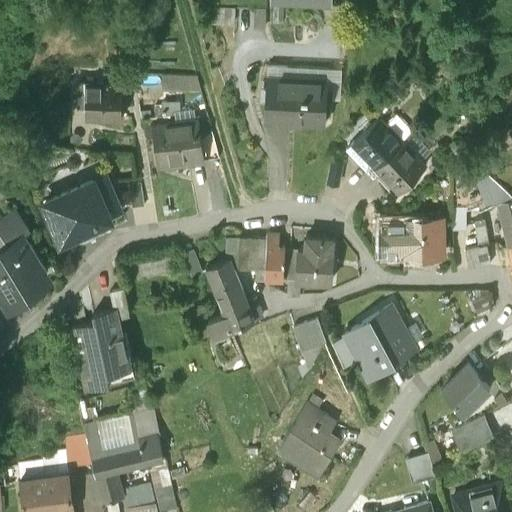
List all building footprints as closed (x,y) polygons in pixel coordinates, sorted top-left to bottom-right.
[(201,78),(201,69),(166,68),(166,77),(201,78)] [(327,75),(267,71),(265,117),(324,120),(327,75)] [(120,82),(85,82),(84,116),(119,117),(120,82)] [(379,111),(347,141),(370,165),(401,135),(379,111)] [(198,115),(154,122),(159,161),(161,161),(160,157),(186,153),(187,157),(203,155),(199,124),(198,115)] [(211,122),(199,124),(203,155),(220,153),(211,122)] [(401,135),(370,165),(393,188),(424,159),(401,135)] [(511,195),(511,193),(478,161),(471,168),(483,204),(496,199),(511,195)] [(104,172),(44,201),(61,237),(100,219),(98,215),(120,205),(104,172)] [(140,182),(128,184),(131,206),(143,205),(140,182)] [(511,195),(496,199),(483,204),(480,205),(484,215),(495,210),(494,208),(498,207),(501,216),(511,212),(511,195)] [(13,203),(0,212),(0,288),(9,290),(20,292),(23,290),(26,274),(32,271),(37,272),(47,265),(36,250),(37,249),(29,238),(28,239),(22,230),(28,225),(13,203)] [(511,212),(501,216),(507,241),(511,240),(511,212)] [(441,214),(406,213),(405,235),(401,239),(401,245),(405,249),(425,249),(425,245),(441,245),(441,214)] [(481,215),(474,216),(479,240),(486,239),(481,215)] [(278,229),(266,229),(266,233),(266,241),(278,241),(278,229)] [(333,232),(305,230),(305,242),(298,242),(298,243),(297,271),(332,273),(333,245),(332,244),(333,232)] [(242,232),(227,232),(227,246),(240,246),(241,247),(242,232)] [(266,233),(242,232),(241,247),(240,246),(240,261),(255,261),(255,275),(265,275),(265,270),(266,241),(266,233)] [(479,240),(465,243),(469,263),(490,258),(486,239),(479,240)] [(278,241),(266,241),(265,270),(284,271),(285,242),(278,241)] [(298,243),(290,242),(289,271),(297,271),(298,243)] [(193,245),(183,250),(192,270),(202,265),(193,245)] [(229,253),(206,262),(224,306),(225,306),(236,301),(230,288),(242,283),(229,253)] [(242,283),(230,288),(236,301),(225,306),(231,319),(253,311),(242,283)] [(124,284),(111,287),(114,303),(115,303),(118,313),(130,310),(124,284)] [(390,284),(375,293),(382,304),(394,297),(392,294),(395,292),(390,284)] [(372,287),(354,298),(362,313),(371,308),(395,350),(406,344),(382,304),(375,293),(372,287)] [(485,287),(470,294),(476,307),(492,299),(485,287)] [(0,296),(9,290),(0,288),(0,296)] [(0,303),(0,320),(3,325),(22,313),(11,296),(0,303)] [(114,303),(93,308),(95,316),(73,321),(76,336),(79,348),(75,349),(80,369),(84,368),(87,379),(108,374),(107,366),(129,361),(126,350),(130,348),(126,330),(122,331),(118,313),(115,303),(114,303)] [(224,306),(209,312),(214,326),(231,319),(225,306),(224,306)] [(362,313),(345,323),(347,325),(359,346),(370,365),(395,350),(371,308),(362,313)] [(318,309),(293,318),(302,340),(326,331),(318,309)] [(73,321),(61,324),(65,339),(76,336),(73,321)] [(347,325),(334,332),(345,354),(359,346),(347,325)] [(468,356),(445,377),(464,399),(488,378),(468,356)] [(328,403),(308,390),(281,433),(321,458),(339,427),(320,416),(328,403)] [(454,416),(452,417),(461,438),(494,424),(485,402),(454,416)] [(154,405),(133,410),(133,411),(140,442),(143,441),(147,440),(145,433),(158,430),(160,430),(154,405)] [(450,406),(431,415),(436,425),(452,417),(454,416),(450,406)] [(133,411),(84,420),(96,469),(115,464),(143,458),(143,456),(143,441),(140,442),(133,411)] [(158,430),(145,433),(147,440),(143,441),(143,456),(163,451),(158,430)] [(429,440),(406,446),(412,470),(435,464),(429,440)] [(168,459),(152,463),(162,500),(177,497),(168,459)] [(115,464),(96,469),(97,477),(91,478),(94,490),(100,488),(102,498),(122,493),(115,464)] [(69,468),(19,473),(23,511),(38,511),(37,499),(55,497),(57,511),(73,509),(69,468)] [(501,472),(453,485),(460,511),(510,511),(511,511),(506,492),(501,472)] [(435,511),(430,491),(374,505),(375,511),(435,511)]
